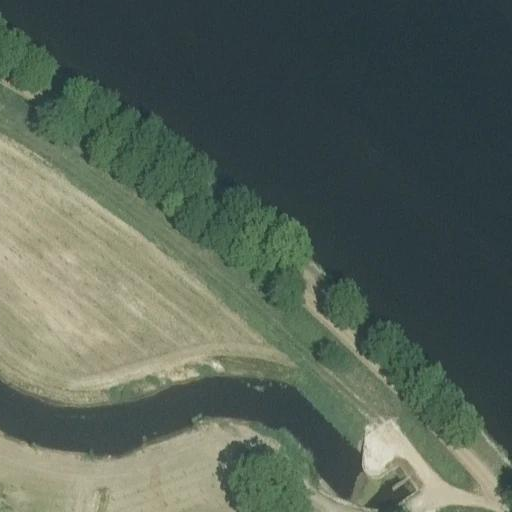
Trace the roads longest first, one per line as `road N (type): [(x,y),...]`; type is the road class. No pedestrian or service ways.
road 1 (track): [(0,71),(147,158),(441,425),(511,509)]
road 2 (track): [(377,451),(396,442),(434,487),(509,506)]
